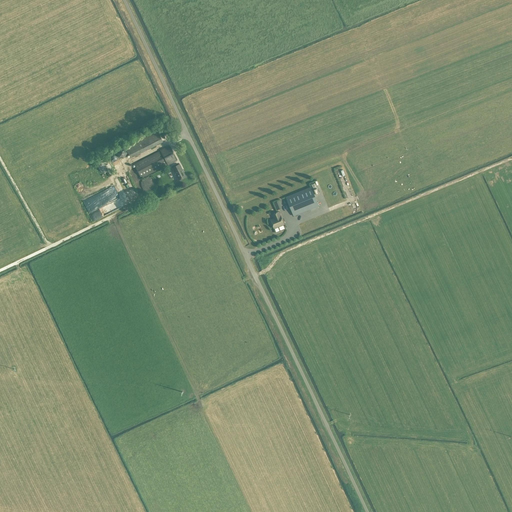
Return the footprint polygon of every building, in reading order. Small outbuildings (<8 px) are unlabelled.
[(131,159),(163,142),(157,132),(125,148),(131,159)] [(170,147),(164,150),(134,165),(141,179),(177,161),(170,147)] [(111,152),(117,163),(122,161),(116,150),(111,152)] [(186,177),(180,165),(172,169),(178,181),(186,177)] [(287,198),(294,217),(319,206),(311,187),(287,198)] [(273,215),(274,219),(271,221),(274,229),(275,229),(275,227),(278,226),(279,227),(285,225),(283,220),(282,220),(281,219),(282,218),(281,216),(281,217),(279,212),(273,215)]
